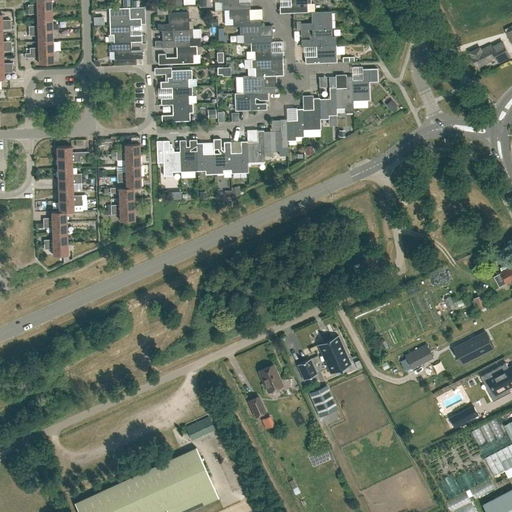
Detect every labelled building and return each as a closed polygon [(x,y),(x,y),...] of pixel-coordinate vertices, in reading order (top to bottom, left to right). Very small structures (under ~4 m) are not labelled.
[(36,0),(36,4),(28,4),(28,9),(52,8),(51,0),(36,0)] [(238,0),(218,0),(218,2),(222,2),(222,10),(229,10),(229,9),(249,9),(250,9),(250,2),(239,3),(238,0)] [(290,0),(290,6),(279,6),(280,13),(293,12),(294,12),(308,12),(311,12),(314,12),(314,3),(311,4),(310,0),(290,0)] [(129,7),(109,8),(110,25),(130,24),(130,25),(141,24),(141,23),(141,18),(130,18),(129,7)] [(28,14),(37,14),(37,20),(52,19),(52,8),(28,9),(28,14)] [(233,26),(240,26),(260,25),(261,25),(261,19),(249,19),(249,9),(229,9),(229,10),(229,18),(232,18),(233,26)] [(300,21),(296,21),(296,30),(300,29),(312,29),(332,28),(331,11),(314,12),(311,12),(311,22),(300,23),(300,21)] [(158,30),(172,30),(189,29),(188,12),(168,13),(168,23),(157,24),(158,30)] [(2,13),(0,13),(0,24),(11,24),(10,19),(2,20),(2,13)] [(37,26),(29,26),(29,31),(52,30),(52,19),(37,20),(37,26)] [(2,29),(11,29),(11,24),(0,24),(0,35),(2,35),(2,29)] [(110,25),(110,34),(113,34),(114,42),(130,41),(142,41),(141,34),(130,35),(130,25),(130,24),(110,25)] [(240,26),(240,35),(243,35),(244,43),(245,43),(250,42),(271,41),(271,42),(272,42),(271,35),(260,35),(260,25),(240,26)] [(301,40),(301,46),(316,46),(316,45),(329,45),(336,44),(336,37),(332,37),(332,28),(312,29),(300,29),(301,36),(308,36),(310,39),(301,40)] [(172,30),(172,40),(155,41),(155,47),(176,47),(176,46),(190,46),(190,45),(189,38),(193,38),(192,29),(189,29),(172,30)] [(29,35),(38,35),(38,41),(53,40),(52,30),(29,31),(29,35)] [(11,41),(3,41),(2,35),(0,35),(0,46),(11,46),(11,41)] [(38,47),(29,47),(30,52),(53,51),(53,40),(38,41),(38,47)] [(136,58),(142,58),(142,51),(131,52),(130,41),(114,42),(110,42),(110,51),(114,51),(114,65),(136,64),(136,58)] [(254,51),(254,59),(271,58),(271,59),(282,58),(282,51),(271,52),(271,42),(271,41),(250,42),(251,51),(254,51)] [(477,65),(479,67),(493,60),(492,59),(495,57),(496,58),(498,57),(500,61),(498,62),(499,62),(510,56),(503,42),(493,47),(492,44),(481,49),(483,52),(481,53),(478,48),(469,52),(472,57),(476,65),(477,65)] [(316,56),(305,56),(305,63),(336,62),(336,44),(329,45),(316,45),(316,46),(316,56)] [(158,64),(194,63),(193,55),(197,55),(196,45),(190,45),(190,46),(176,46),(176,47),(176,57),(165,57),(165,53),(158,54),(158,64)] [(3,51),(11,50),(11,46),(0,46),(0,56),(3,57),(3,51)] [(53,63),(53,51),(30,52),(30,53),(25,53),(25,57),(30,57),(38,57),(38,63),(53,63)] [(12,62),(3,63),(3,57),(0,56),(0,67),(12,67),(12,62)] [(263,76),(283,75),(283,68),(272,69),(271,59),(271,58),(254,59),(251,59),(251,68),(255,68),(255,75),(255,76),(263,75),(263,76)] [(4,72),(12,72),(12,67),(0,67),(0,78),(4,79),(4,72)] [(191,69),(171,70),(171,67),(165,67),(165,74),(171,74),(171,77),(167,77),(167,81),(160,81),(160,88),(172,87),(171,87),(188,86),(188,79),(192,79),(191,69)] [(370,100),(369,82),(378,81),(377,68),(362,69),(362,80),(352,80),(353,101),(353,100),(370,100)] [(255,93),(268,92),(269,92),(275,92),(274,85),(263,86),(263,76),(263,75),(255,76),(255,75),(243,76),(243,93),(255,92),(255,93)] [(329,76),(329,87),(329,98),(319,98),(320,119),(329,118),(329,115),(337,115),(336,108),(335,88),(336,88),(335,76),(329,76)] [(353,112),(353,104),(353,100),(353,101),(352,80),(352,76),(345,76),(346,87),(336,88),(335,88),(336,108),(345,108),(345,113),(353,112)] [(189,103),(189,95),(192,95),(192,86),(188,86),(171,87),(172,87),(172,98),(161,98),(161,105),(172,104),(189,103)] [(235,110),(238,110),(266,109),(266,102),(255,103),(255,97),(260,100),(268,99),(268,92),(255,93),(255,92),(243,93),(234,93),(235,110)] [(303,130),(304,130),(320,129),(320,119),(319,98),(319,97),(313,98),(313,109),(303,109),(303,130)] [(392,111),(397,106),(391,99),(386,104),(392,111)] [(172,104),(172,114),(161,115),(162,121),(190,120),(189,112),(193,112),(192,103),(189,103),(172,104)] [(287,140),(296,140),(296,137),(304,136),(304,130),(303,130),(303,109),(303,108),(296,108),(297,120),(286,120),(287,140)] [(337,115),(329,115),(329,118),(329,126),(337,125),(337,115)] [(271,155),(271,151),(279,151),(280,155),(288,155),(287,140),(286,120),(286,119),(280,119),(280,130),(269,131),(263,131),(264,156),(271,155)] [(247,162),(248,162),(264,161),(264,156),(263,131),(263,130),(257,130),(257,141),(247,142),(247,162)] [(221,151),(221,142),(221,138),(213,139),(213,143),(214,153),(214,173),(223,173),(223,170),(231,169),(230,153),(231,153),(230,141),(224,142),(224,153),(223,153),(221,151)] [(189,147),(186,149),(186,140),(179,140),(179,151),(180,151),(180,171),(197,171),(197,150),(196,150),(196,139),(189,139),(189,147)] [(197,143),(197,139),(196,139),(196,150),(197,150),(197,171),(205,170),(205,174),(214,173),(214,153),(203,154),(203,142),(197,143)] [(157,163),(163,162),(163,175),(172,175),(171,172),(180,171),(180,151),(179,151),(169,151),(169,140),(156,141),(157,163)] [(248,172),(248,169),(248,162),(247,162),(247,142),(247,141),(240,141),(241,152),(231,153),(230,153),(231,169),(231,173),(248,172)] [(116,150),(116,155),(140,154),(139,143),(124,144),(125,150),(116,150)] [(71,146),(56,146),(57,157),(80,157),(80,156),(89,156),(89,151),(72,152),(71,146)] [(125,166),(140,165),(140,154),(116,155),(116,160),(125,160),(125,166)] [(72,162),(81,161),(80,157),(57,157),(57,168),(72,168),(72,162)] [(125,172),(117,172),(117,177),(140,176),(140,165),(125,166),(125,172)] [(81,173),(72,174),(72,168),(57,168),(58,179),(81,178),(81,173)] [(133,187),(141,187),(140,176),(117,177),(117,182),(126,181),(126,187),(133,187)] [(73,183),(81,183),(81,178),(58,179),(58,190),(73,189),(73,183)] [(239,186),(231,187),(232,194),(232,195),(236,195),(240,194),(240,193),(239,191),(239,186)] [(110,193),(119,192),(119,198),(134,198),(133,187),(126,187),(110,187),(110,193)] [(82,195),(73,195),(73,189),(58,190),(58,200),(82,200),(82,195)] [(181,191),(173,191),(173,199),(182,199),(181,191)] [(119,204),(111,205),(111,209),(134,208),(134,198),(119,198),(119,204)] [(73,205),(82,204),(82,200),(58,200),(59,211),(66,211),(74,211),(73,205)] [(120,220),(135,220),(134,208),(111,209),(111,214),(119,214),(120,220)] [(51,218),(43,218),(43,223),(67,222),(66,211),(59,211),(51,211),(51,218)] [(43,227),(52,227),(52,233),(67,233),(67,222),(43,223),(43,227)] [(52,233),(52,239),(44,239),(44,244),(67,243),(67,233),(52,233)] [(44,244),(44,249),(53,249),(53,255),(68,255),(67,243),(44,244)] [(511,282),(511,283),(511,265),(500,272),(500,273),(494,276),(499,287),(506,283),(506,284),(511,282)] [(486,307),(481,295),(474,298),(479,310),(486,307)] [(494,347),(487,332),(461,345),(469,360),(494,347)] [(351,364),(338,336),(338,335),(317,344),(317,345),(322,355),(326,363),(330,373),(329,373),(330,374),(337,370),(338,372),(344,369),(343,368),(351,364)] [(427,344),(405,356),(411,367),(433,356),(427,344)] [(308,360),(310,359),(310,358),(296,364),(297,365),(303,379),(303,380),(317,374),(317,373),(314,374),(308,360)] [(511,366),(509,368),(506,363),(486,373),(496,393),(511,385),(511,366)] [(268,392),(282,385),(273,364),(258,371),(268,392)] [(320,416),(337,408),(327,385),(309,392),(320,416)] [(248,401),(255,416),(265,412),(258,396),(248,401)] [(474,405),(456,415),(461,424),(478,414),(474,405)] [(208,417),(186,427),(192,439),(214,429),(208,417)] [(511,421),(507,424),(511,434),(511,443),(487,456),(495,474),(511,466),(511,421)] [(452,426),(449,428),(447,424),(438,427),(442,436),(454,431),(452,426)] [(196,447),(182,453),(74,503),(78,511),(160,511),(166,509),(167,511),(186,511),(219,497),(196,447)] [(511,511),(511,487),(483,504),(486,511),(511,511)]
